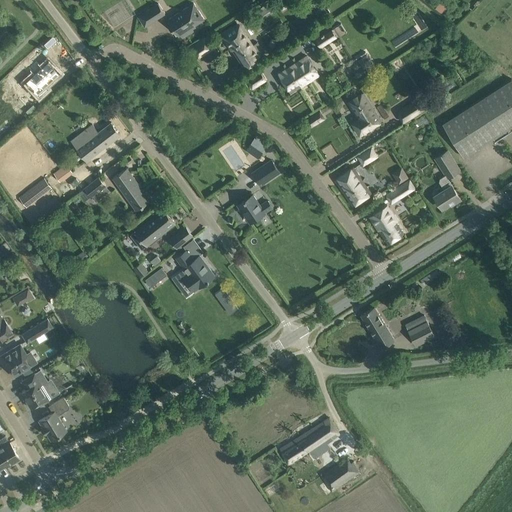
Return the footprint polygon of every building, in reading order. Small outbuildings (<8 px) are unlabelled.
[(441,13),(447,6),(441,1),(436,9),(441,13)] [(138,15),(145,27),(166,14),(158,2),(138,15)] [(194,3),(168,20),(179,35),(181,34),(183,37),(197,28),(195,25),(204,19),(194,3)] [(232,27),(222,33),(231,49),(233,48),(243,65),(264,51),(258,42),(252,45),(239,25),(233,29),(232,27)] [(332,28),(315,39),(321,48),(337,37),(332,28)] [(210,42),(207,38),(197,44),(197,43),(191,47),(198,58),(212,48),(209,43),(210,42)] [(467,39),(466,39),(457,44),(465,56),(472,52),(471,49),(473,48),(467,39)] [(367,54),(358,59),(364,68),(366,67),(367,69),(374,64),(373,63),(367,54)] [(319,74),(307,56),(279,74),(291,93),(319,74)] [(53,58),(47,63),(42,57),(25,72),(44,93),(51,86),(49,84),(64,72),(60,67),(61,66),(53,58)] [(253,89),(266,80),(261,71),(247,80),(253,89)] [(477,101),(499,135),(511,126),(511,78),(511,79),(477,101)] [(348,102),(359,119),(353,122),(360,134),(382,120),(364,92),(348,102)] [(404,121),(424,108),(418,98),(399,111),(399,114),(404,121)] [(443,123),(465,157),(499,135),(477,101),(443,123)] [(311,126),(318,122),(325,118),(321,111),(314,115),(307,119),(311,126)] [(87,160),(113,140),(121,134),(111,122),(98,132),(92,124),(84,130),(72,140),(87,160)] [(251,142),(263,151),(268,144),(256,135),(251,142)] [(372,145),(357,155),(364,166),(379,156),(372,145)] [(435,195),(437,199),(443,208),(453,201),(454,203),(461,198),(452,185),(448,178),(461,170),(448,149),(435,158),(445,175),(440,178),(440,181),(444,190),(435,195)] [(280,171),(272,159),(253,173),(261,184),(280,171)] [(66,164),(54,173),(61,182),(73,173),(66,164)] [(404,166),(394,171),(399,183),(409,178),(404,166)] [(113,177),(136,210),(151,199),(128,167),(113,177)] [(353,205),(372,193),(354,167),(335,179),(353,205)] [(99,177),(85,188),(92,197),(106,185),(99,177)] [(52,188),(44,178),(19,197),(27,208),(52,188)] [(411,178),(386,194),(392,203),(416,187),(411,178)] [(253,194),(240,203),(247,213),(245,215),(251,222),(265,212),(272,207),(268,200),(261,205),(253,194)] [(386,206),(370,216),(379,230),(380,229),(388,243),(404,233),(386,206)] [(136,231),(131,235),(142,249),(147,245),(175,223),(176,224),(176,223),(164,207),(163,208),(164,208),(136,230),(136,231)] [(170,239),(176,248),(185,241),(178,232),(170,239)] [(187,250),(177,257),(184,267),(185,267),(186,268),(189,272),(182,278),(192,291),(199,286),(200,287),(215,275),(200,255),(194,259),(187,250)] [(158,255),(151,260),(155,265),(162,260),(158,255)] [(6,256),(0,259),(0,267),(4,273),(13,267),(6,256)] [(137,265),(135,267),(141,276),(148,271),(143,265),(139,268),(137,265)] [(162,267),(146,279),(151,286),(167,274),(162,267)] [(424,284),(435,277),(440,274),(436,269),(432,272),(421,279),(424,284)] [(28,287),(24,290),(29,300),(34,297),(28,287)] [(222,290),(212,298),(237,330),(247,321),(222,290)] [(395,339),(375,306),(361,314),(381,347),(395,339)] [(425,314),(406,323),(417,345),(436,336),(425,314)] [(0,339),(12,332),(4,318),(2,319),(0,315),(0,339)] [(48,317),(22,334),(27,342),(53,326),(48,317)] [(7,351),(0,355),(0,357),(3,363),(5,366),(5,367),(6,366),(8,365),(14,375),(23,370),(29,366),(37,361),(30,351),(25,354),(19,344),(7,351)] [(20,392),(19,392),(20,393),(23,398),(24,399),(25,398),(30,407),(38,402),(40,404),(48,399),(59,392),(51,379),(42,384),(35,372),(30,376),(22,381),(26,388),(22,391),(20,392)] [(44,434),(46,433),(50,440),(66,430),(57,414),(58,415),(68,409),(68,408),(69,407),(69,406),(68,404),(63,396),(49,405),(53,412),(38,420),(42,427),(41,427),(44,434)] [(321,423),(280,448),(289,463),(309,450),(311,454),(328,442),(340,434),(330,418),(321,423)] [(18,457),(5,435),(0,438),(0,467),(11,461),(14,462),(18,459),(18,457)] [(152,455),(148,457),(156,474),(161,472),(152,455)] [(332,491),(351,478),(359,472),(353,462),(351,463),(347,457),(339,463),(321,476),(332,491)]
